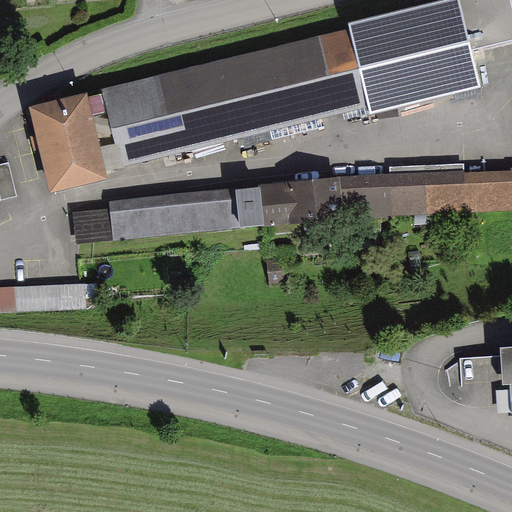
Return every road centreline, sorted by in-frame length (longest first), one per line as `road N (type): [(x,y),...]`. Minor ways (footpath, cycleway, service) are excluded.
road 1 (secondary): [(511,489),(293,411),(0,356)]
road 2 (residential): [(0,112),(95,54),(283,0)]
